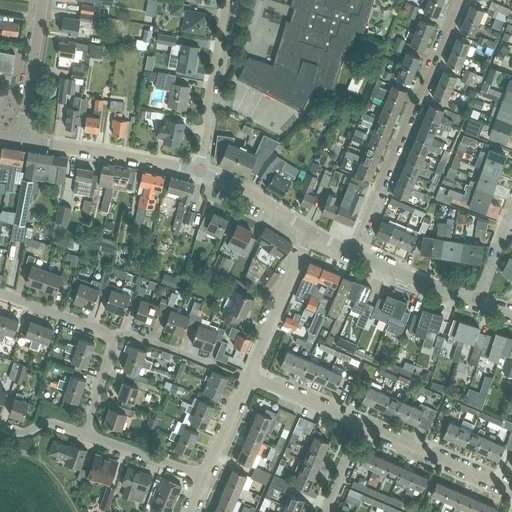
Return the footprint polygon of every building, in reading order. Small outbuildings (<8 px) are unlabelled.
[(291,0),(290,6),(295,8),(291,22),(286,20),(285,21),(287,21),(273,65),(250,58),(250,57),(249,56),(238,79),(238,80),(239,79),(301,110),(301,111),(301,112),(308,99),(311,101),(312,101),(327,87),(335,89),(334,88),(343,59),(344,60),(344,59),(341,58),(346,44),(351,46),(351,45),(350,45),(355,31),(363,33),(362,32),(372,0),(291,0)] [(437,17),(442,5),(430,0),(428,0),(423,12),(437,17)] [(491,1),(488,7),(498,11),(508,15),(509,13),(510,8),(502,5),(491,1)] [(408,10),(417,14),(419,7),(406,2),(404,8),(408,10)] [(182,5),(172,3),(171,13),(181,15),(182,5)] [(95,6),(82,4),(81,13),(93,15),(95,6)] [(465,18),(479,23),(484,10),(470,5),(465,18)] [(495,18),(498,11),(488,7),(487,11),(488,11),(487,12),(489,13),(488,15),(495,18)] [(186,10),(184,22),(182,30),(202,33),(206,14),(186,10)] [(417,14),(408,10),(406,16),(414,20),(417,14)] [(95,19),(92,19),(92,16),(81,14),(80,20),(73,19),(73,21),(63,20),(61,32),(77,35),(78,27),(90,29),(91,22),(94,22),(95,19)] [(460,31),(469,34),(474,36),(479,23),(465,18),(460,31)] [(434,25),(425,21),(420,19),(415,32),(429,38),(434,25)] [(19,23),(3,21),(2,29),(0,28),(0,35),(1,35),(1,36),(9,37),(9,35),(18,35),(19,23)] [(135,48),(148,49),(150,29),(143,28),(142,39),(136,38),(135,48)] [(176,37),(158,33),(153,32),(151,41),(174,46),(176,37)] [(423,51),(429,38),(415,32),(410,45),(423,51)] [(510,35),(504,33),(502,39),(507,42),(510,35)] [(480,36),(478,42),(494,48),(496,43),(480,36)] [(397,37),(395,44),(403,47),(405,40),(397,37)] [(452,51),(465,56),(471,44),(457,38),(452,51)] [(59,42),(58,54),(59,55),(67,56),(66,57),(71,58),(72,57),(74,57),(86,59),(88,50),(89,45),(69,41),(69,44),(59,42)] [(91,44),(89,56),(102,58),(104,45),(91,44)] [(200,48),(190,46),(180,44),(180,45),(175,44),(174,52),(171,52),(170,58),(173,58),(171,68),(176,69),(185,71),(195,73),(200,48)] [(393,49),(400,52),(403,47),(395,44),(393,49)] [(510,47),(503,44),(500,52),(507,55),(510,47)] [(491,55),(493,49),(487,47),(484,53),(491,55)] [(0,69),(11,71),(15,53),(0,50),(0,69)] [(465,56),(452,51),(446,64),(460,69),(465,56)] [(402,65),(415,71),(420,58),(407,52),(402,65)] [(505,55),(498,52),(496,58),(503,61),(505,55)] [(358,63),(347,90),(357,94),(368,68),(358,63)] [(410,84),(415,71),(402,65),(396,78),(410,84)] [(501,72),(490,68),(485,81),(496,85),(501,72)] [(389,80),(392,74),(380,69),(377,75),(389,80)] [(467,69),(464,75),(472,79),(481,82),(483,77),(474,73),(474,72),(467,69)] [(71,77),(72,77),(71,78),(83,80),(84,72),(72,70),(71,77)] [(168,106),(176,107),(186,109),(190,87),(180,85),(174,84),(176,75),(168,74),(168,73),(158,71),(158,73),(157,76),(155,87),(171,90),(168,106)] [(457,77),(452,75),(443,71),(438,84),(452,90),(457,77)] [(469,84),(472,79),(464,75),(462,81),(469,84)] [(83,80),(71,78),(71,79),(61,78),(58,102),(65,103),(67,93),(74,94),(75,83),(83,84),(83,80)] [(392,85),(390,91),(380,87),(382,81),(378,78),(373,90),(402,102),(407,91),(392,85)] [(496,85),(485,81),(484,81),(481,90),(487,92),(490,84),(496,86),(496,85)] [(447,103),(452,90),(438,84),(433,97),(447,103)] [(511,91),(507,89),(505,94),(495,90),(494,95),(511,101),(511,91)] [(402,102),(373,90),(371,95),(386,101),(383,108),(397,113),(402,102)] [(511,101),(494,95),(487,92),(481,90),(479,94),(496,101),(494,106),(511,112),(511,101)] [(77,130),(79,112),(81,102),(81,97),(75,96),(73,109),(68,109),(66,128),(77,130)] [(99,132),(100,122),(103,100),(95,99),(93,116),(86,115),(84,130),(99,132)] [(484,103),(475,99),(472,106),(481,110),(484,103)] [(121,119),(123,107),(124,103),(111,101),(109,111),(115,112),(114,119),(113,118),(112,126),(114,126),(113,134),(125,136),(127,120),(121,119)] [(451,108),(462,113),(464,109),(460,108),(461,105),(453,102),(451,108)] [(425,116),(452,127),(454,121),(448,118),(448,117),(443,115),(445,110),(430,104),(425,116)] [(511,123),(511,112),(494,106),(491,115),(511,123)] [(393,125),(397,113),(383,108),(379,119),(393,125)] [(155,119),(156,118),(162,119),(163,113),(147,110),(146,118),(155,119)] [(473,110),(471,116),(478,119),(480,112),(473,110)] [(374,130),(388,136),(393,125),(379,119),(373,116),(366,114),(363,112),(361,118),(376,125),(374,130)] [(488,120),(494,123),(493,127),(509,133),(511,124),(511,123),(491,115),(490,115),(488,120)] [(452,127),(425,116),(420,127),(435,133),(441,135),(443,128),(450,131),(452,127)] [(477,135),(481,121),(468,117),(464,131),(477,135)] [(158,131),(159,131),(158,137),(164,139),(164,142),(179,145),(180,138),(182,138),(185,124),(168,121),(167,123),(161,122),(160,129),(159,129),(158,131)] [(481,129),(491,133),(489,137),(505,142),(509,133),(493,127),(483,123),(481,129)] [(253,128),(244,124),(241,131),(250,135),(253,128)] [(435,133),(420,127),(416,138),(435,146),(442,149),(445,143),(433,139),(435,133)] [(384,147),(388,136),(374,130),(372,135),(356,129),(353,135),(364,139),(369,141),(384,147)] [(243,149),(234,169),(248,175),(249,171),(256,174),(263,162),(280,142),(264,134),(256,152),(257,152),(256,155),(243,149)] [(233,170),(234,169),(243,149),(233,145),(235,137),(217,135),(214,158),(215,158),(220,161),(219,163),(218,164),(234,171),(234,170),(233,170)] [(362,144),(364,139),(353,135),(351,140),(362,144)] [(457,149),(464,151),(466,152),(469,144),(475,147),(477,140),(463,135),(461,141),(460,141),(457,149)] [(435,146),(416,138),(411,149),(426,155),(428,150),(432,152),(435,146)] [(379,158),(384,147),(369,141),(365,152),(379,158)] [(0,168),(10,170),(13,149),(2,147),(0,159),(0,168)] [(25,151),(13,149),(10,170),(8,179),(8,182),(6,190),(13,191),(16,171),(22,172),(25,151)] [(426,155),(411,149),(407,160),(428,169),(431,163),(424,160),(426,155)] [(440,160),(445,162),(450,152),(444,149),(440,160)] [(464,151),(457,149),(454,159),(460,161),(461,161),(464,151)] [(506,155),(496,152),(490,149),(488,153),(480,150),(478,156),(486,159),(502,165),(506,155)] [(348,158),(355,161),(360,163),(374,169),(379,158),(365,152),(363,156),(347,150),(344,157),(348,158)] [(27,162),(25,172),(27,172),(26,180),(23,179),(16,213),(14,224),(25,226),(34,181),(32,181),(33,177),(49,180),(49,181),(55,182),(53,194),(61,196),(63,183),(64,183),(65,178),(66,167),(68,158),(29,151),(29,152),(28,152),(27,162)] [(263,163),(258,173),(265,177),(270,169),(275,172),(270,181),(266,187),(282,197),(288,189),(295,177),(282,168),(286,161),(280,158),(274,152),(263,163)] [(499,174),(502,165),(486,159),(478,156),(475,166),(483,169),(499,174)] [(344,168),(347,159),(342,157),(339,166),(344,168)] [(454,159),(451,168),(456,170),(457,170),(460,161),(454,159)] [(428,169),(407,160),(402,171),(417,177),(419,172),(426,175),(428,169)] [(445,162),(440,160),(435,172),(441,174),(445,162)] [(310,208),(314,199),(316,193),(311,191),(318,176),(315,175),(320,165),(313,162),(308,173),(308,172),(300,192),(304,194),(300,204),(310,208)] [(101,173),(99,186),(106,187),(114,188),(115,181),(114,181),(112,181),(114,165),(102,163),(101,173)] [(370,180),(374,169),(360,163),(355,175),(370,180)] [(114,165),(112,181),(114,181),(115,181),(127,183),(126,190),(135,192),(137,179),(138,169),(130,168),(114,165)] [(96,188),(98,175),(92,174),(93,170),(78,167),(74,184),(73,192),(93,196),(95,188),(96,188)] [(449,167),(446,177),(453,180),(456,170),(451,168),(449,167)] [(483,169),(479,178),(495,184),(499,174),(483,169)] [(137,213),(144,214),(154,173),(143,170),(141,180),(139,186),(145,187),(143,195),(140,194),(138,205),(139,205),(137,213)] [(327,187),(331,176),(332,176),(333,172),(326,170),(325,173),(324,173),(319,184),(327,187)] [(337,187),(343,173),(335,170),(329,184),(337,187)] [(398,182),(412,188),(417,177),(402,171),(398,182)] [(165,175),(154,173),(144,214),(152,216),(154,209),(153,209),(156,198),(154,198),(155,190),(161,191),(165,175)] [(342,182),(348,185),(351,178),(345,176),(342,182)] [(457,181),(453,180),(446,177),(444,176),(442,183),(454,188),(457,181)] [(171,209),(176,210),(178,202),(181,203),(183,195),(181,194),(182,189),(183,189),(185,181),(171,177),(167,191),(176,193),(171,209)] [(347,188),(342,199),(340,206),(335,218),(352,225),(369,184),(351,177),(351,178),(348,185),(347,188)] [(492,193),(495,184),(479,178),(478,182),(470,180),(469,185),(492,193)] [(181,203),(178,202),(176,210),(178,211),(173,226),(172,228),(175,229),(173,233),(177,235),(182,220),(186,207),(184,206),(186,202),(189,203),(194,183),(185,181),(183,189),(182,189),(181,194),(183,195),(181,203)] [(412,188),(398,182),(393,194),(408,200),(410,194),(416,196),(416,195),(422,198),(425,193),(412,188)] [(436,185),(431,183),(428,189),(434,191),(436,185)] [(466,190),(465,194),(489,203),(492,193),(469,185),(466,184),(464,189),(466,190)] [(489,203),(465,194),(464,194),(449,188),(447,194),(444,193),(446,188),(440,186),(435,199),(450,205),(452,198),(461,201),(461,202),(469,206),(469,207),(485,212),(489,203)] [(321,212),(335,218),(340,206),(333,203),(336,196),(329,193),(321,212)] [(389,202),(402,208),(404,203),(391,198),(389,202)] [(103,201),(101,211),(108,212),(110,202),(103,201)] [(402,208),(413,213),(415,208),(404,203),(402,208)] [(55,221),(54,228),(66,231),(67,224),(68,225),(72,207),(60,204),(55,221)] [(415,208),(413,213),(421,216),(422,217),(420,221),(423,221),(424,218),(426,214),(426,213),(415,208)] [(185,223),(184,226),(191,227),(192,225),(195,213),(189,211),(185,223)] [(206,215),(201,224),(199,229),(196,238),(201,240),(205,232),(218,239),(220,234),(221,235),(223,229),(228,220),(214,213),(212,218),(206,215)] [(458,223),(466,224),(467,214),(459,213),(458,223)] [(423,221),(418,231),(418,233),(424,235),(429,224),(431,219),(430,219),(431,216),(426,214),(424,218),(423,221)] [(387,240),(395,222),(390,220),(388,224),(381,221),(375,235),(387,240)] [(476,228),(486,231),(488,223),(478,220),(476,228)] [(115,222),(106,221),(105,228),(113,230),(115,222)] [(406,226),(395,222),(387,240),(398,245),(406,226)] [(441,256),(446,224),(439,222),(437,235),(439,235),(438,239),(433,238),(431,255),(441,256)] [(27,227),(25,226),(14,224),(13,224),(11,235),(11,239),(24,241),(25,236),(26,235),(27,227)] [(450,258),(453,241),(450,241),(453,225),(451,225),(446,224),(441,256),(450,258)] [(238,225),(233,234),(227,246),(238,252),(247,256),(255,239),(249,236),(251,231),(238,225)] [(410,250),(418,233),(418,231),(413,229),(406,226),(398,245),(410,250)] [(27,227),(26,235),(32,236),(34,228),(27,227)] [(292,244),(266,227),(257,240),(259,241),(248,270),(260,278),(260,279),(271,287),(280,273),(275,270),(292,244)] [(101,242),(84,236),(82,244),(98,250),(99,248),(101,242)] [(420,253),(431,255),(433,238),(423,236),(420,253)] [(69,237),(68,247),(79,248),(80,238),(69,237)] [(450,258),(460,260),(463,243),(453,241),(450,258)] [(460,260),(470,261),(473,244),(463,243),(460,260)] [(483,246),(473,244),(470,261),(480,263),(483,246)] [(511,275),(511,252),(502,273),(511,277),(511,275)] [(220,254),(213,268),(220,272),(227,258),(220,254)] [(26,283),(41,288),(47,270),(33,265),(36,257),(29,255),(24,270),(30,272),(26,283)] [(196,260),(190,264),(194,271),(200,267),(196,260)] [(317,283),(323,268),(309,262),(303,277),(304,277),(299,287),(293,301),(301,305),(304,299),(302,298),(305,290),(307,291),(311,280),(316,283),(317,283)] [(316,283),(305,307),(316,312),(310,329),(318,332),(321,326),(326,315),(332,301),(322,297),(324,292),(331,294),(334,287),(335,287),(340,275),(340,273),(324,266),(323,268),(317,283),(316,283)] [(66,285),(69,275),(71,270),(64,267),(61,275),(47,270),(41,288),(56,293),(60,283),(66,285)] [(113,268),(111,274),(126,279),(128,272),(113,268)] [(333,301),(332,301),(326,315),(336,319),(343,304),(352,280),(353,278),(344,275),(344,276),(343,276),(333,301)] [(73,301),(82,304),(89,285),(90,285),(91,282),(83,279),(83,278),(74,276),(71,289),(77,291),(73,301)] [(176,278),(173,287),(179,289),(182,280),(176,278)] [(98,294),(103,295),(107,282),(100,280),(100,282),(92,279),(91,282),(90,285),(89,285),(82,304),(93,308),(98,294)] [(362,284),(352,280),(343,304),(352,308),(355,299),(362,284)] [(108,282),(107,282),(103,295),(108,297),(105,308),(114,311),(122,288),(114,285),(108,282)] [(355,299),(352,308),(361,312),(356,324),(364,328),(373,306),(365,303),(371,288),(362,284),(355,299)] [(134,318),(143,321),(150,302),(143,299),(147,288),(140,286),(138,293),(137,293),(132,306),(138,307),(134,318)] [(128,304),(132,306),(137,293),(132,291),(133,290),(123,287),(123,288),(122,288),(114,311),(124,314),(128,304)] [(254,299),(245,295),(233,290),(230,297),(228,296),(224,306),(226,307),(222,315),(238,321),(241,315),(245,316),(249,307),(250,308),(254,299)] [(375,308),(371,316),(378,318),(379,319),(380,316),(388,320),(397,298),(393,297),(394,296),(389,293),(388,295),(385,301),(379,298),(375,308)] [(167,304),(166,304),(168,300),(162,298),(161,302),(160,301),(159,304),(150,302),(143,321),(154,325),(157,314),(162,316),(167,304)] [(389,323),(386,330),(400,335),(406,323),(409,313),(403,311),(407,302),(397,298),(388,320),(387,322),(389,323)] [(164,329),(173,332),(180,313),(181,309),(174,307),(174,306),(167,304),(162,316),(168,318),(164,329)] [(409,332),(425,338),(433,312),(423,309),(421,317),(414,315),(409,332)] [(187,325),(192,327),(197,314),(190,312),(189,316),(180,313),(173,332),(183,335),(187,325)] [(443,316),(433,312),(425,338),(422,346),(431,348),(434,341),(430,339),(433,330),(438,332),(443,316)] [(287,317),(284,324),(296,329),(297,326),(300,320),(301,316),(295,313),(293,320),(287,317)] [(203,317),(197,314),(192,327),(197,328),(192,343),(201,347),(208,327),(200,325),(203,317)] [(19,321),(7,317),(0,336),(0,340),(3,342),(5,335),(6,336),(7,333),(14,335),(19,321)] [(457,362),(469,324),(460,321),(459,322),(454,320),(449,334),(455,336),(454,338),(458,339),(451,360),(457,362)] [(34,348),(42,325),(30,321),(25,335),(32,337),(31,340),(32,340),(30,347),(34,348)] [(208,327),(201,347),(211,350),(215,339),(221,341),(225,329),(218,327),(210,324),(209,328),(208,327)] [(479,327),(469,324),(457,362),(462,363),(465,354),(469,342),(475,344),(470,357),(479,360),(480,355),(486,335),(478,332),(479,327)] [(54,329),(42,325),(34,348),(38,350),(40,343),(41,343),(42,341),(49,343),(54,329)] [(231,326),(227,336),(236,340),(233,346),(246,351),(251,339),(244,336),(246,332),(234,328),(231,326)] [(499,357),(505,336),(496,333),(495,337),(487,334),(486,335),(480,355),(497,361),(499,357)] [(329,335),(326,342),(331,345),(334,337),(329,335)] [(434,346),(440,348),(444,337),(437,335),(434,346)] [(511,351),(511,338),(505,336),(499,357),(504,358),(505,354),(511,355),(511,351)] [(353,354),(357,345),(339,337),(335,345),(346,350),(345,351),(353,354)] [(68,343),(67,347),(90,355),(94,344),(80,339),(77,345),(76,345),(75,345),(68,343)] [(222,341),(215,359),(226,363),(229,356),(224,353),(228,344),(222,341)] [(131,346),(127,357),(151,366),(153,362),(146,359),(146,358),(144,358),(146,351),(131,346)] [(86,367),(90,355),(67,347),(65,351),(71,353),(71,354),(74,355),(71,362),(86,367)] [(339,351),(335,350),(327,347),(325,351),(333,354),(337,356),(339,351)] [(160,355),(170,358),(172,352),(161,349),(160,355)] [(356,349),(354,353),(373,361),(374,356),(356,349)] [(292,370),(298,355),(287,350),(280,365),(292,370)] [(309,360),(298,355),(292,370),(303,375),(309,360)] [(150,369),(151,366),(127,357),(123,369),(138,374),(140,367),(143,369),(144,367),(150,369)] [(314,380),(320,365),(309,360),(303,375),(314,380)] [(14,382),(22,384),(27,366),(20,364),(17,370),(14,382)] [(331,370),(320,365),(314,380),(325,385),(331,370)] [(412,373),(393,365),(391,370),(409,378),(412,373)] [(166,376),(168,372),(153,366),(151,371),(166,376)] [(336,390),(340,380),(342,375),(331,370),(325,385),(336,390)] [(213,371),(208,380),(208,382),(223,388),(227,377),(213,371)] [(387,372),(385,376),(392,379),(396,381),(398,377),(394,375),(387,372)] [(398,377),(396,381),(400,383),(407,386),(410,382),(411,379),(399,374),(398,377)] [(60,379),(59,383),(82,391),(86,380),(71,375),(69,381),(67,380),(66,381),(60,379)] [(123,382),(118,396),(127,400),(134,402),(138,403),(140,402),(143,394),(144,395),(148,384),(148,383),(136,379),(135,379),(132,385),(123,382)] [(373,406),(379,391),(382,386),(370,381),(368,386),(362,401),(373,406)] [(223,388),(208,382),(203,392),(203,393),(205,393),(218,399),(223,388)] [(78,403),(82,391),(59,383),(57,387),(64,389),(64,391),(66,391),(63,398),(78,403)] [(173,384),(170,392),(175,394),(179,386),(173,384)] [(431,391),(424,388),(421,386),(419,391),(430,396),(431,391)] [(385,394),(379,391),(373,406),(384,411),(390,396),(392,391),(387,389),(385,394)] [(470,389),(466,401),(481,407),(486,394),(470,389)] [(15,398),(13,405),(10,414),(23,419),(28,402),(22,400),(24,395),(17,392),(15,398)] [(395,415),(401,401),(404,395),(399,393),(396,398),(390,396),(384,411),(395,415)] [(189,403),(187,408),(210,418),(215,406),(206,402),(200,400),(197,406),(195,405),(195,406),(192,405),(189,403)] [(131,409),(133,404),(123,401),(121,406),(131,409)] [(412,405),(401,401),(395,415),(406,420),(412,405)] [(418,408),(412,405),(406,420),(417,425),(421,417),(428,420),(433,409),(420,403),(418,408)] [(121,429),(126,415),(131,416),(133,410),(131,409),(121,406),(118,405),(116,410),(110,408),(104,423),(121,429)] [(470,413),(477,416),(479,412),(476,410),(468,407),(466,412),(467,412),(463,420),(467,421),(470,413)] [(187,408),(185,411),(191,414),(191,415),(193,416),(190,422),(196,425),(205,429),(210,418),(187,408)] [(275,419),(276,419),(280,421),(285,411),(279,408),(277,413),(275,419)] [(271,431),(276,419),(275,419),(277,413),(266,409),(264,414),(258,411),(253,423),(271,431)] [(285,411),(280,421),(286,424),(290,413),(285,411)] [(490,416),(483,413),(479,412),(477,416),(488,421),(490,416)] [(290,413),(286,424),(291,426),(296,415),(290,413)] [(497,420),(490,416),(488,421),(495,424),(499,425),(501,421),(497,420)] [(150,417),(147,426),(156,430),(159,420),(150,417)] [(300,430),(305,419),(300,417),(295,427),(299,429),(300,430)] [(311,422),(305,419),(300,430),(306,432),(311,422)] [(502,421),(501,421),(499,425),(500,426),(499,429),(506,432),(507,429),(511,430),(508,437),(511,438),(511,422),(503,419),(502,421)] [(443,436),(454,441),(461,426),(449,421),(443,436)] [(316,424),(311,422),(306,432),(311,435),(312,435),(314,429),(316,424)] [(271,432),(271,431),(253,423),(247,435),(262,441),(267,430),(271,432)] [(467,429),(461,426),(454,441),(465,446),(472,431),(473,428),(468,425),(467,429)] [(199,433),(189,429),(184,427),(181,433),(179,432),(178,433),(172,431),(170,435),(194,445),(199,433)] [(322,432),(314,429),(312,435),(311,435),(309,440),(312,442),(310,448),(324,455),(329,442),(319,438),(322,432)] [(480,429),(478,434),(472,431),(465,446),(476,451),(482,436),(485,431),(480,429)] [(487,456),(493,441),(496,436),(491,434),(488,438),(482,436),(476,451),(487,456)] [(189,456),(194,445),(170,435),(169,438),(175,441),(175,442),(177,443),(174,450),(189,456)] [(256,453),(262,441),(247,435),(242,447),(256,453)] [(281,450),(286,438),(282,436),(281,436),(280,436),(275,447),(281,450)] [(58,442),(54,441),(50,452),(67,458),(65,464),(80,469),(86,450),(72,445),(71,447),(60,444),(61,442),(59,441),(58,442)] [(493,441),(487,456),(498,461),(505,446),(493,441)] [(256,454),(256,453),(242,447),(237,460),(251,466),(251,465),(255,467),(256,468),(256,467),(261,456),(256,454)] [(275,448),(276,448),(274,454),(271,460),(276,462),(281,450),(275,447),(275,448)] [(319,466),(324,455),(310,448),(304,460),(319,466)] [(361,464),(373,470),(379,456),(367,451),(361,464)] [(88,477),(98,480),(110,484),(118,461),(96,454),(88,477)] [(391,462),(379,456),(373,470),(370,476),(376,479),(379,472),(385,475),(391,462)] [(319,466),(304,460),(300,459),(295,471),(299,472),(314,478),(319,466)] [(403,467),(391,462),(385,475),(397,480),(403,467)] [(152,475),(128,467),(122,485),(126,486),(122,496),(132,499),(135,489),(146,493),(152,475)] [(271,473),(256,467),(256,468),(255,467),(253,472),(268,479),(271,473)] [(415,472),(403,467),(397,480),(395,484),(401,486),(403,482),(409,485),(415,472)] [(77,479),(83,481),(87,471),(81,469),(77,479)] [(233,469),(228,481),(242,487),(247,475),(242,473),(233,469)] [(253,472),(251,477),(251,478),(266,484),(268,479),(253,472)] [(294,485),(299,487),(308,491),(314,478),(299,472),(294,485)] [(409,485),(406,491),(413,494),(415,488),(421,490),(423,487),(427,478),(426,477),(427,475),(421,472),(420,474),(415,472),(409,485)] [(274,475),(272,480),(287,487),(289,481),(274,475)] [(164,478),(160,487),(151,508),(153,509),(152,511),(151,511),(158,511),(159,511),(169,511),(172,508),(170,507),(173,499),(175,500),(181,486),(164,478)] [(285,492),(287,487),(272,480),(270,486),(285,492)] [(227,483),(222,493),(237,499),(241,489),(242,488),(242,487),(228,481),(227,483)] [(351,486),(361,490),(363,491),(366,486),(354,481),(351,486)] [(443,500),(449,487),(437,482),(431,495),(443,500)] [(106,509),(108,510),(115,488),(108,486),(100,507),(102,508),(101,510),(105,511),(106,509)] [(363,491),(375,496),(378,491),(366,486),(363,491)] [(461,492),(449,487),(443,500),(455,506),(461,492)] [(360,499),(362,494),(350,489),(348,494),(360,499)] [(389,496),(381,493),(378,491),(375,496),(387,502),(389,496)] [(467,511),(473,498),(461,492),(455,506),(453,511),(455,511),(458,511),(461,508),(467,511)] [(231,511),(237,499),(222,493),(217,505),(231,511)] [(290,494),(285,506),(298,511),(299,511),(304,500),(290,494)] [(363,501),(372,505),(374,499),(365,495),(363,501)] [(393,498),(389,496),(387,502),(399,507),(402,501),(393,498)] [(264,511),(266,506),(269,507),(272,500),(265,497),(262,503),(260,509),(264,511)] [(480,511),(484,503),(473,498),(467,511),(470,511),(480,511)] [(386,504),(374,499),(372,505),(375,506),(384,510),(386,504)] [(416,511),(418,508),(405,503),(402,501),(399,507),(411,511),(416,511)] [(484,503),(480,511),(495,511),(497,508),(484,503)]
